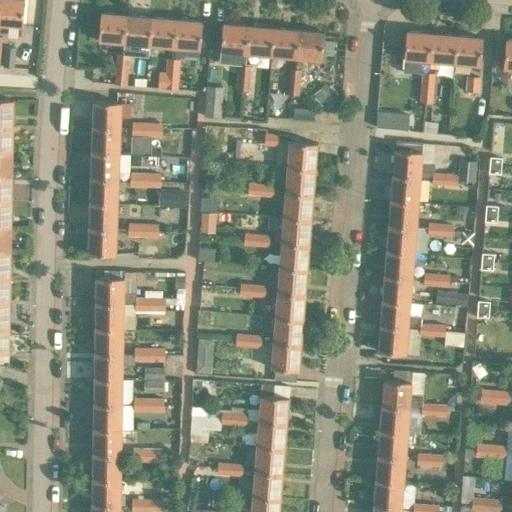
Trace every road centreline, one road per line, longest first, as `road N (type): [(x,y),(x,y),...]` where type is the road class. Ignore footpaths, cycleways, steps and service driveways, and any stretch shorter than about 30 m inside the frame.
road 1 (residential): [(321,511),(370,0)]
road 2 (residential): [(40,511),(45,181),(58,0)]
